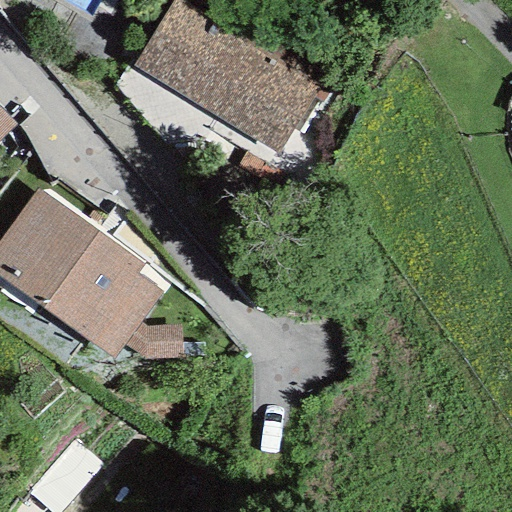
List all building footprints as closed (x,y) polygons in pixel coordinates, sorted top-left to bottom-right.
[(173,0),(132,66),(276,153),(293,129),(297,131),(325,86),(277,57),(280,51),(216,11),(212,19),(181,0),(173,0)] [(0,139),(15,125),(0,109),(0,139)] [(170,285),(38,190),(0,242),(0,276),(116,359),(125,347),(142,323),(170,285)] [(181,358),(180,326),(147,326),(142,323),(125,347),(142,358),(181,358)] [(25,492),(49,511),(59,511),(102,463),(76,438),(25,492)]
